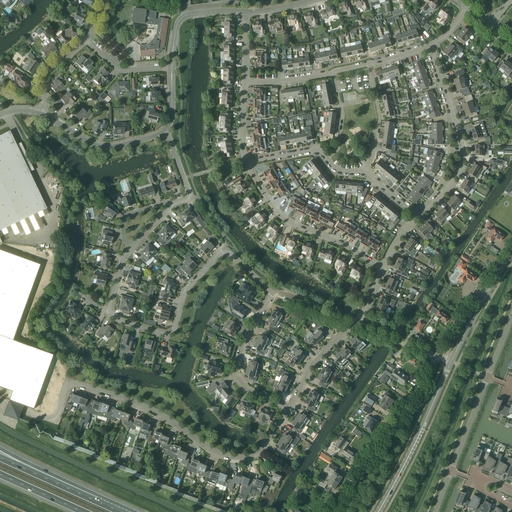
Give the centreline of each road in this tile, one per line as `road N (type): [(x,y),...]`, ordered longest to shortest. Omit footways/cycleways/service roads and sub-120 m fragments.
road 1 (residential): [(289,409),(242,385),(244,350),(270,292),(224,249),(185,291),(171,331),(107,313)]
road 2 (residential): [(70,383),(141,404),(228,457),(257,452),(289,409)]
road 3 (residential): [(451,361),(436,355),(335,511)]
road 4 (residential): [(419,215),(446,190),(464,154),(429,46)]
road 5 (residential): [(381,268),(292,225),(245,162)]
road 6 (residential): [(289,409),(309,365),(360,318),(381,268)]
road 7 (tertiary): [(378,511),(451,361)]
road 8 (residential): [(164,130),(104,147),(41,113)]
road 9 (residential): [(364,169),(337,169),(319,149),(245,162)]
road 10 (tertiary): [(451,361),(511,252)]
